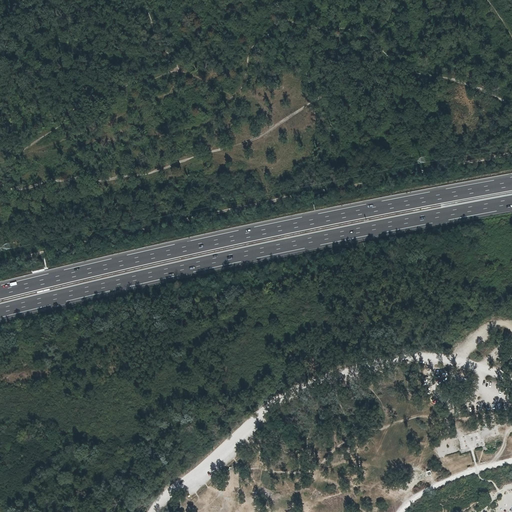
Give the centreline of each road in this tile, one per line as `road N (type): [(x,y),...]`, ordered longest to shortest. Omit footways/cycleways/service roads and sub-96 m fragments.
road 1 (track): [(511,154),(0,264)]
road 2 (motorway): [(0,311),(511,202)]
road 3 (motorway): [(511,184),(0,292)]
road 4 (track): [(156,511),(267,410),(309,385),(403,358),(456,361),(511,379)]
